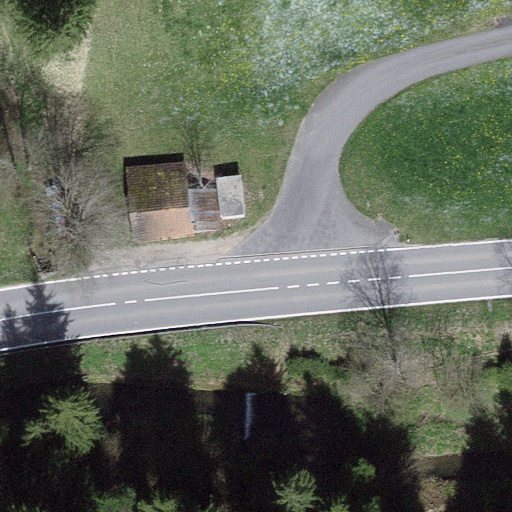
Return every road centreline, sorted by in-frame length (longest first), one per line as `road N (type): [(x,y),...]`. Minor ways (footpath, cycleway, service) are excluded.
road 1 (unclassified): [(511,38),(379,77),(334,113),(315,159),(311,284)]
road 2 (secondary): [(0,319),(311,284)]
road 3 (secondary): [(311,284),(511,268)]
